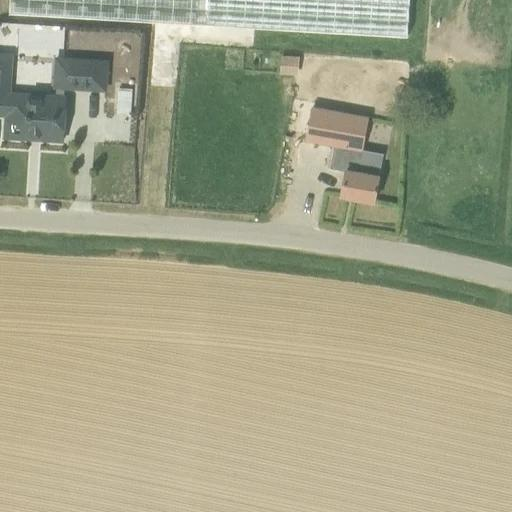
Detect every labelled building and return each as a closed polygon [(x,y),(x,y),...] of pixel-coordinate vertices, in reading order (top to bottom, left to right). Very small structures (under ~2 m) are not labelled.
[(11,0),(10,14),(410,37),(412,0),(11,0)] [(0,69),(13,71),(14,54),(0,53),(0,69)] [(281,75),(284,75),(298,76),(299,56),(285,56),(282,56),(281,75)] [(63,141),(66,97),(64,97),(65,88),(105,90),(107,61),(57,58),(55,87),(57,87),(57,96),(0,92),(0,114),(7,115),(6,137),(63,141)] [(357,116),(313,107),(307,140),(335,145),(351,148),(352,147),(357,116)] [(363,150),(352,147),(351,148),(335,145),(330,168),(346,171),(342,196),(374,202),(379,176),(383,154),(363,150)]
